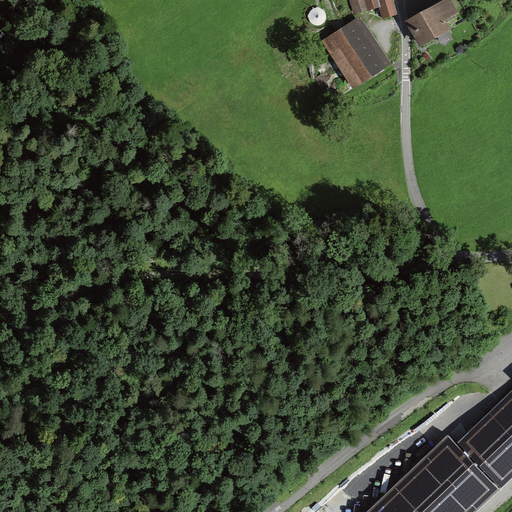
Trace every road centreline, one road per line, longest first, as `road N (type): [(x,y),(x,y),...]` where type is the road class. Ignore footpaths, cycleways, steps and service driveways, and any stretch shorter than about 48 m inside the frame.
road 1 (track): [(463,256),(391,273),(135,278),(0,314)]
road 2 (unclassified): [(511,254),(463,256),(432,235),(421,213),(408,170),(401,0)]
road 3 (residential): [(511,336),(389,420),(276,511)]
